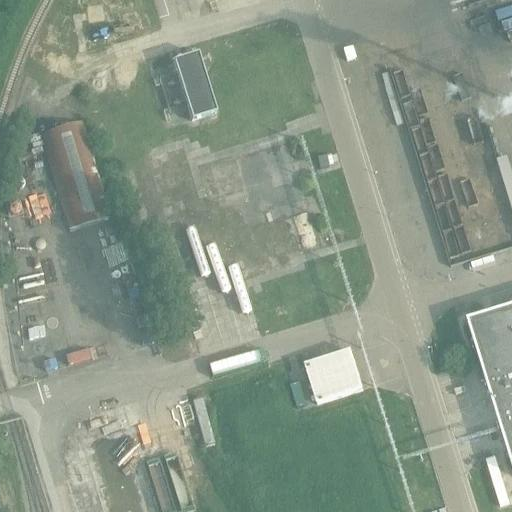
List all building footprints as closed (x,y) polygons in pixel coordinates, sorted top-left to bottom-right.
[(217,116),(198,57),(173,64),(192,124),(217,116)] [(82,125),(42,136),(71,230),(110,216),(82,125)] [(511,310),(486,318),(467,324),(511,470),(511,310)] [(351,352),(305,367),(317,406),(363,392),(351,352)] [(155,511),(134,429),(85,442),(103,511),(155,511)]
